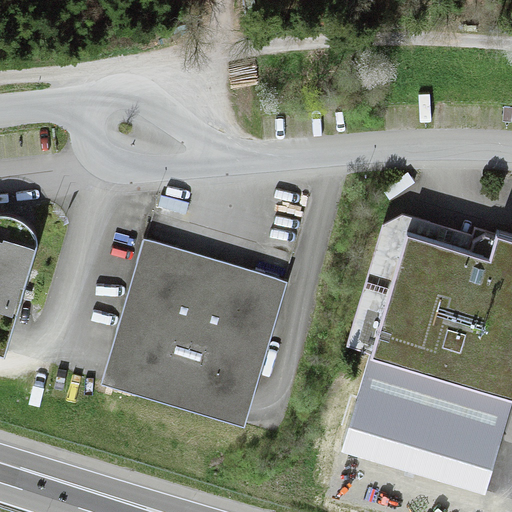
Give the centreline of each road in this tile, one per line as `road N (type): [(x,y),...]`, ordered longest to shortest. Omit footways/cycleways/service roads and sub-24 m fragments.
road 1 (track): [(220,54),(354,45),(511,52)]
road 2 (unclassified): [(241,157),(511,148)]
road 3 (motorway): [(190,511),(61,472),(0,478)]
road 4 (unclassified): [(92,111),(88,140),(107,161),(150,169),(241,157)]
road 5 (unclassified): [(241,157),(134,93),(92,111)]
road 6 (track): [(227,0),(202,138)]
road 7 (unknown): [(511,406),(377,372)]
